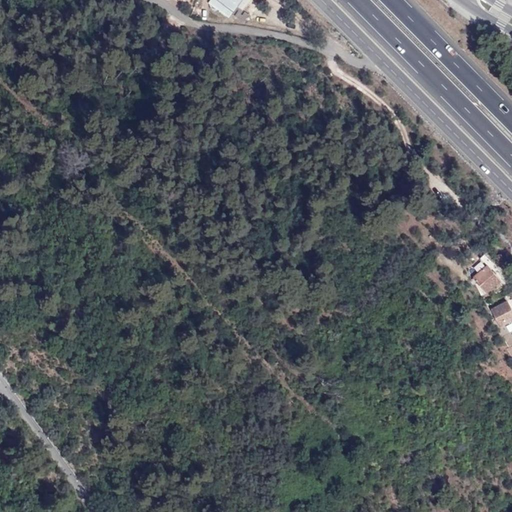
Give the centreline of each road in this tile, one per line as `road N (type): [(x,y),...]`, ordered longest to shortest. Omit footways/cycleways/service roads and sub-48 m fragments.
road 1 (residential): [(511,263),(416,152),(403,124),(339,73),(329,48)]
road 2 (motorway): [(350,0),(511,166)]
road 3 (residential): [(147,0),(201,24),(329,48)]
road 4 (unclassified): [(382,61),(511,192)]
road 5 (motorway): [(511,124),(390,0)]
road 6 (unclassified): [(94,511),(0,379)]
